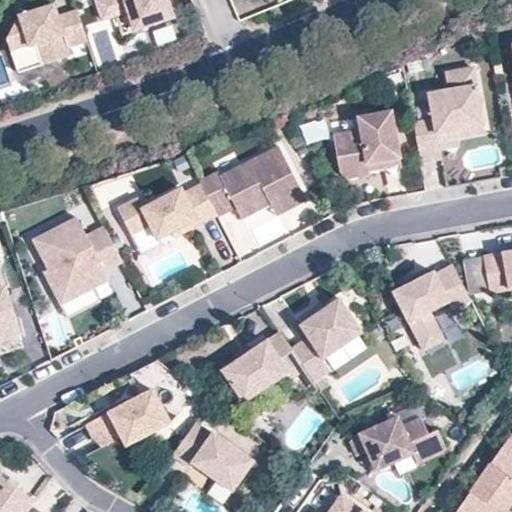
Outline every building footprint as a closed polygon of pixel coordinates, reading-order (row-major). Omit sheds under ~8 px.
[(105,0),(97,3),(103,20),(130,12),(136,33),(174,20),(167,0),(105,0)] [(54,20),(60,18),(55,5),(49,7),(54,20)] [(69,49),(88,43),(78,11),(60,18),(54,20),(49,7),(19,18),(6,42),(18,77),(71,58),(69,49)] [(156,46),(175,42),(172,29),(153,33),(156,46)] [(417,124),(424,162),(445,158),(442,142),(440,134),(487,125),(476,68),(449,73),(452,91),(432,95),(436,120),(417,124)] [(398,165),(388,114),(355,120),(357,133),(330,138),(337,174),(342,181),(367,176),(366,172),(365,166),(378,163),(379,168),(398,165)] [(487,125),(440,134),(442,142),(488,133),(487,125)] [(222,170),(203,180),(205,183),(221,215),(239,206),(245,218),(273,203),(282,199),(287,211),(310,199),(282,145),(224,175),(222,170)] [(380,170),(379,168),(378,163),(365,166),(366,172),(380,170)] [(141,197),(121,207),(134,234),(154,223),(161,237),(175,230),(200,218),(202,224),(221,215),(205,183),(187,192),(184,188),(146,207),(141,197)] [(282,199),(273,203),(279,215),(287,211),(282,199)] [(80,217),(36,239),(51,268),(46,270),(64,304),(89,291),(85,284),(92,281),(96,288),(112,279),(107,270),(125,261),(107,226),(89,235),(80,217)] [(178,236),(202,224),(200,218),(175,230),(178,236)] [(154,223),(134,234),(144,253),(164,243),(161,237),(154,223)] [(511,251),(481,258),(488,294),(511,289),(511,251)] [(432,274),(392,294),(422,353),(443,342),(428,313),(446,304),(450,312),(468,302),(450,267),(433,276),(432,274)] [(23,338),(0,272),(0,338),(4,337),(6,344),(23,338)] [(309,341),(293,352),(307,372),(316,385),(333,373),(326,362),(364,336),(341,301),(327,311),(317,318),(314,313),(298,324),(309,341)] [(323,306),(314,313),(317,318),(327,311),(323,306)] [(293,352),(282,336),(225,375),(246,406),(289,376),(293,382),(307,372),(293,352)] [(6,344),(4,337),(0,338),(0,355),(9,352),(6,344)] [(26,347),(23,338),(6,344),(9,352),(26,347)] [(156,392),(87,425),(94,438),(103,448),(122,438),(127,448),(172,426),(156,392)] [(352,434),(350,440),(356,454),(366,450),(374,470),(412,454),(416,464),(442,454),(443,447),(436,429),(427,433),(420,417),(401,425),(397,415),(352,434)] [(192,420),(169,453),(186,465),(189,461),(229,488),(250,457),(209,430),(208,431),(192,420)] [(511,431),(500,448),(511,457),(511,431)] [(503,511),(505,511),(511,500),(511,457),(500,448),(455,511),(503,511)] [(0,476),(0,511),(19,511),(29,497),(0,476)] [(363,511),(339,495),(327,511),(363,511)]
